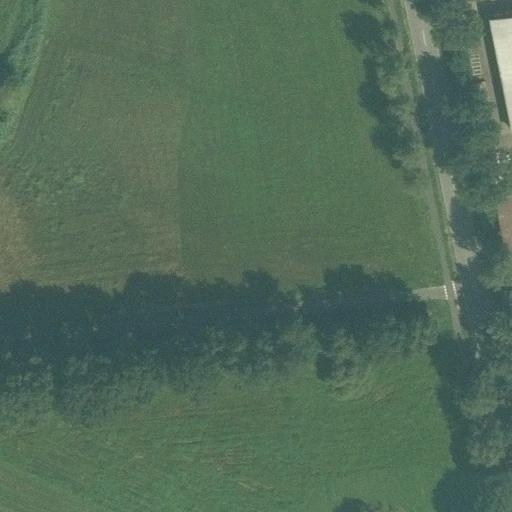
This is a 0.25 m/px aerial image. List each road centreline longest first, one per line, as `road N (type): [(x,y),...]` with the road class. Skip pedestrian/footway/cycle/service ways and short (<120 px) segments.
road 1 (unclassified): [(0,341),(474,289)]
road 2 (tertiary): [(414,0),(474,289)]
road 3 (tertiary): [(474,289),(511,468)]
